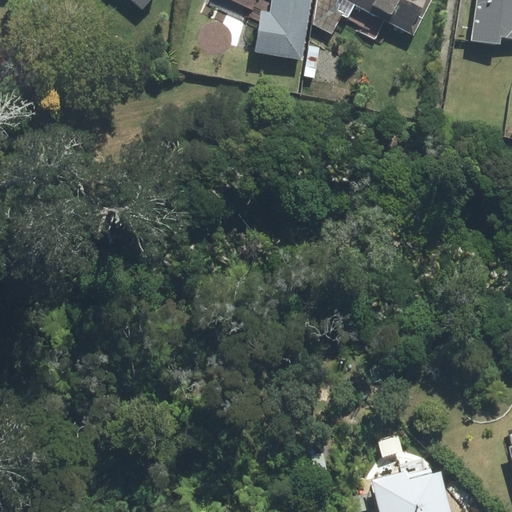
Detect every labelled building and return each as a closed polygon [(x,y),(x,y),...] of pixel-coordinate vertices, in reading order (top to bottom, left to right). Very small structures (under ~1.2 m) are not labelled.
[(129,0),(140,9),(148,0),(129,0)] [(277,0),(276,13),(264,11),(257,50),(303,57),(312,0),(277,0)] [(426,0),(354,0),(411,29),(426,0)] [(511,0),(482,0),(475,41),(499,45),(500,37),(511,39),(511,0)] [(446,511),(435,466),(377,481),(385,511),(446,511)]
